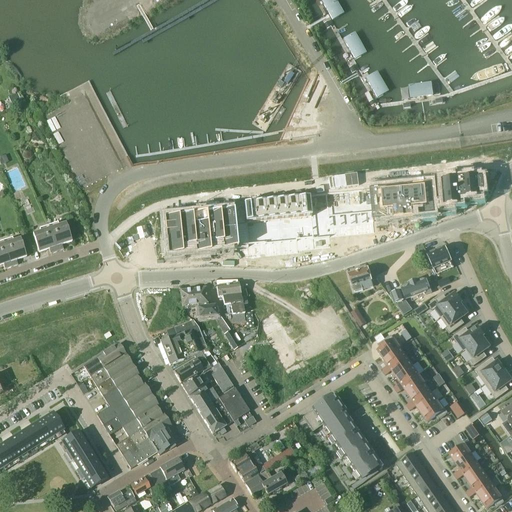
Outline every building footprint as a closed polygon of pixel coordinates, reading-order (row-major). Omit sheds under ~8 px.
[(332,0),(322,0),(319,2),(330,23),(342,17),(332,0)] [(353,35),(341,42),(353,63),(365,56),(353,35)] [(375,74),(363,80),(375,101),(387,95),(375,74)] [(407,90),(409,102),(433,99),(430,84),(407,88),(407,90)] [(5,156),(0,158),(0,164),(1,166),(8,163),(5,156)] [(247,193),(175,193),(175,225),(241,225),(246,225),(246,234),(266,234),(266,239),(299,239),(299,234),(320,234),(320,223),(379,223),(379,211),(435,211),(435,203),(474,203),(474,173),(441,173),(441,185),(247,185),(247,193)] [(48,227),(57,253),(63,251),(62,246),(71,242),(64,223),(58,225),(57,224),(48,227)] [(50,255),(57,253),(48,227),(39,230),(39,232),(33,234),(39,253),(49,250),(50,255)] [(3,243),(11,268),(18,266),(16,261),(26,258),(19,239),(12,241),(12,240),(3,243)] [(5,270),(11,268),(3,243),(0,243),(0,266),(3,266),(5,270)] [(445,248),(427,255),(428,257),(434,270),(451,262),(445,248)] [(420,263),(415,265),(417,272),(423,269),(420,263)] [(361,285),(371,282),(367,269),(348,274),(354,293),(362,291),(361,285)] [(422,297),(431,293),(425,280),(401,289),(405,300),(421,293),(422,297)] [(242,305),(245,304),(244,299),(241,300),(238,285),(216,288),(218,299),(222,299),(223,307),(229,306),(231,316),(244,315),(242,305)] [(315,285),(306,287),(310,304),(319,301),(315,285)] [(306,287),(298,289),(302,305),(310,304),(306,287)] [(205,289),(180,292),(182,308),(197,306),(198,319),(212,317),(215,317),(215,316),(214,307),(207,308),(205,289)] [(288,292),(279,294),(283,309),(291,307),(288,292)] [(278,294),(270,296),(275,312),(283,309),(278,294)] [(441,319),(460,305),(462,303),(455,294),(444,302),(441,297),(428,306),(432,312),(434,310),(441,319)] [(101,305),(94,308),(98,322),(106,319),(104,315),(106,314),(104,307),(102,308),(101,305)] [(461,306),(460,305),(441,319),(447,328),(445,330),(449,335),(462,326),(458,321),(467,315),(466,314),(468,313),(462,305),(461,306)] [(94,308),(87,310),(92,323),(98,322),(94,308)] [(87,310),(82,311),(86,325),(92,323),(87,310)] [(357,310),(351,314),(355,321),(362,317),(357,310)] [(82,311),(76,313),(80,327),(86,325),(82,311)] [(215,317),(212,317),(224,335),(229,332),(220,316),(215,316),(215,317)] [(197,355),(206,350),(197,330),(192,322),(174,329),(177,337),(174,339),(173,338),(160,343),(169,367),(182,361),(197,355)] [(453,338),(463,352),(482,339),(482,338),(484,336),(478,328),(467,335),(463,330),(453,338)] [(229,332),(224,335),(233,351),(239,347),(229,332)] [(382,336),(375,340),(376,342),(379,345),(381,349),(377,351),(384,360),(400,349),(391,337),(385,341),(383,337),(382,336)] [(463,352),(463,353),(465,351),(472,360),(470,362),(474,367),(484,359),(480,355),(489,348),(482,339),(463,352)] [(83,368),(89,378),(122,357),(116,347),(83,368)] [(406,358),(400,349),(384,360),(388,367),(385,369),(388,374),(392,372),(390,369),(406,358)] [(210,369),(203,356),(201,353),(194,357),(195,360),(173,374),(180,385),(202,372),(202,373),(210,369)] [(124,356),(122,357),(89,378),(95,388),(129,367),(130,366),(124,356)] [(406,358),(390,369),(392,372),(396,378),(412,367),(406,358)] [(475,371),(485,386),(504,372),(497,362),(489,369),(485,364),(475,371)] [(129,367),(95,388),(102,398),(136,377),(129,367)] [(402,387),(418,376),(412,367),(396,378),(401,385),(397,387),(401,392),(404,390),(402,387)] [(211,376),(216,385),(227,378),(221,369),(211,376)] [(506,393),(502,388),(511,382),(504,372),(485,386),(495,401),(506,393)] [(0,374),(0,396),(8,393),(6,388),(11,385),(6,373),(1,375),(0,374)] [(418,376),(402,387),(404,390),(408,396),(424,385),(418,376)] [(108,408),(143,386),(137,377),(136,377),(102,398),(108,408)] [(201,395),(206,392),(197,378),(181,388),(188,398),(196,393),(198,396),(200,394),(201,395)] [(227,378),(216,385),(222,393),(232,387),(227,378)] [(424,385),(408,396),(413,402),(409,405),(413,410),(416,407),(414,405),(431,394),(424,385)] [(108,408),(96,416),(108,437),(121,428),(155,407),(142,387),(143,387),(143,386),(108,408)] [(206,392),(201,395),(200,394),(198,396),(196,393),(188,398),(212,436),(213,436),(219,432),(223,429),(233,423),(236,421),(248,413),(249,413),(234,390),(219,400),(211,388),(209,390),(206,392)] [(431,394),(414,405),(416,407),(421,414),(437,403),(436,402),(431,394)] [(311,411),(312,412),(302,418),(312,433),(322,426),(360,481),(350,487),(353,491),(379,473),(376,470),(380,467),(372,456),(331,397),(311,411)] [(437,403),(421,414),(427,423),(436,417),(438,420),(448,414),(438,401),(436,402),(437,403)] [(456,404),(451,408),(458,419),(464,415),(456,404)] [(155,407),(121,428),(128,438),(161,417),(162,417),(156,406),(155,407)] [(511,436),(511,406),(502,414),(507,422),(502,426),(510,438),(511,436)] [(53,414),(0,447),(0,469),(63,431),(53,414)] [(487,415),(484,417),(485,419),(482,421),(485,425),(492,421),(487,415)] [(115,447),(121,457),(128,453),(131,458),(139,453),(137,449),(139,448),(139,447),(148,440),(167,427),(161,417),(128,438),(115,447)] [(246,422),(249,427),(255,423),(252,419),(246,422)] [(471,426),(466,430),(473,441),(479,437),(471,426)] [(169,427),(167,427),(148,440),(156,454),(158,457),(179,444),(169,427)] [(78,433),(61,443),(62,443),(90,489),(91,490),(107,479),(78,433)] [(139,447),(139,448),(146,460),(156,454),(148,440),(139,447)] [(464,445),(450,456),(456,465),(470,455),(470,453),(464,445)] [(139,448),(137,449),(139,453),(131,458),(136,466),(146,460),(139,448)] [(289,448),(272,458),(276,464),(293,454),(289,448)] [(128,453),(121,457),(130,470),(136,466),(131,458),(128,453)] [(395,465),(403,476),(419,465),(412,454),(413,454),(413,453),(395,465)] [(243,455),(229,464),(236,475),(237,474),(243,484),(264,472),(253,454),(245,458),(243,455)] [(470,455),(456,465),(457,466),(460,471),(457,474),(460,478),(464,476),(462,474),(477,464),(471,456),(470,455)] [(159,468),(160,470),(167,482),(167,488),(180,481),(177,476),(184,472),(177,459),(159,468)] [(477,464),(462,474),(464,476),(468,483),(483,472),(477,464)] [(419,465),(403,476),(410,486),(426,475),(419,465)] [(158,493),(167,488),(167,482),(160,470),(149,476),(150,476),(144,479),(149,489),(153,495),(158,493)] [(473,489),(469,491),(473,496),(476,494),(474,491),(489,481),(483,472),(468,483),(473,489)] [(303,474),(293,480),(296,485),(306,478),(303,474)] [(266,496),(286,485),(280,475),(262,485),(258,477),(244,485),(250,496),(263,490),(266,496)] [(426,475),(410,486),(417,497),(434,485),(426,475)] [(149,489),(144,479),(144,478),(130,486),(135,497),(149,489)] [(489,481),(474,491),(476,494),(480,500),(495,490),(489,481)] [(434,485),(417,497),(424,507),(441,496),(434,485)] [(199,511),(225,497),(219,487),(204,495),(174,511),(199,511)] [(128,490),(119,495),(124,503),(127,508),(136,503),(128,490)] [(480,500),(487,510),(495,504),(497,508),(504,503),(495,490),(480,500)] [(118,492),(107,499),(112,507),(114,511),(117,511),(126,507),(124,503),(119,495),(118,492)] [(441,496),(424,507),(427,511),(439,511),(448,506),(441,496)] [(236,511),(235,510),(237,509),(233,501),(212,511),(236,511)]
